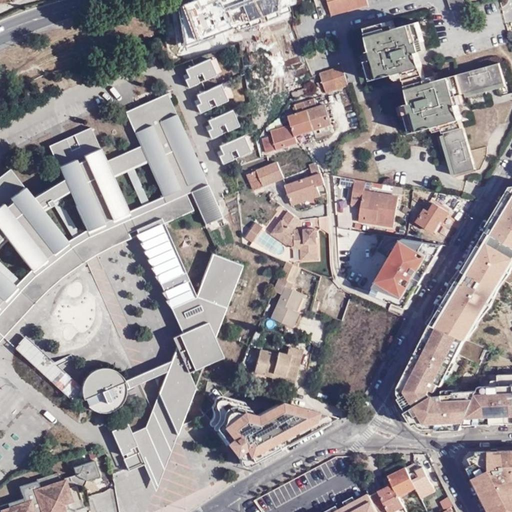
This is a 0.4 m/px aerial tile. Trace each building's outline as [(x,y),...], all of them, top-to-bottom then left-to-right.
[(209,20),(218,17),(212,0),(198,0),(191,3),(198,21),(208,17),(209,20)] [(329,0),(333,15),(370,5),(368,0),(329,0)] [(450,0),(454,12),(467,8),(464,0),(450,0)] [(262,30),(276,26),(274,20),(261,23),(262,30)] [(426,76),(422,63),(416,64),(414,55),(420,53),(422,52),(420,43),(425,42),(420,23),(389,31),(387,22),(368,28),(376,59),(367,61),(372,81),(404,72),(406,82),(414,80),(426,76)] [(230,40),(239,38),(235,27),(234,24),(226,27),(230,40)] [(242,24),(235,27),(239,38),(239,40),(247,36),(242,24)] [(210,32),(214,49),(223,47),(218,30),(210,32)] [(189,56),(210,50),(206,39),(186,45),(189,56)] [(421,55),(420,53),(414,55),(416,64),(422,63),(421,55)] [(209,59),(185,70),(189,78),(185,80),(189,88),(200,83),(196,76),(201,73),(204,81),(217,75),(209,59)] [(86,65),(89,77),(97,76),(94,63),(86,65)] [(428,83),(408,89),(412,103),(409,103),(412,113),(406,115),(411,133),(442,125),(450,155),(455,175),(475,170),(456,97),(490,88),(506,84),(501,64),(428,83)] [(340,89),(350,86),(344,67),(334,70),(340,89)] [(329,92),(340,89),(334,70),(322,74),(329,92)] [(428,83),(426,76),(414,80),(406,82),(408,89),(428,83)] [(269,97),(290,91),(287,80),(267,86),(269,97)] [(221,84),(197,95),(200,103),(196,105),(200,113),(211,108),(208,101),(213,99),(216,106),(228,101),(221,84)] [(0,314),(21,291),(0,272),(0,241),(5,236),(36,276),(72,248),(68,242),(41,209),(69,192),(90,237),(124,222),(132,219),(136,230),(182,333),(172,338),(176,347),(171,361),(167,371),(159,393),(177,436),(195,387),(189,372),(223,357),(215,339),(243,265),(213,254),(196,296),(164,224),(194,211),(186,194),(192,191),(206,225),(222,217),(167,93),(125,112),(141,146),(106,161),(91,127),(49,146),(64,179),(33,198),(11,169),(0,177),(0,314)] [(316,100),(305,103),(308,112),(309,111),(316,130),(334,125),(327,105),(319,108),(316,100)] [(308,112),(305,103),(296,106),(298,114),(308,112)] [(232,110),(208,121),(211,129),(207,131),(211,139),(222,134),(219,126),(224,124),(227,131),(239,126),(232,110)] [(294,127),(297,137),(316,130),(309,111),(308,112),(298,114),(291,117),(294,127)] [(334,125),(316,130),(318,137),(336,132),(334,125)] [(269,154),(300,144),(299,143),(297,137),(294,127),(286,129),(274,133),(275,139),(265,142),(269,154)] [(316,130),(297,137),(299,143),(300,144),(318,137),(316,130)] [(243,135),(219,146),(223,154),(219,156),(223,164),(234,159),(230,152),(235,150),(238,157),(251,151),(243,135)] [(283,179),(277,164),(247,176),(253,192),(283,179)] [(316,188),(324,185),(321,175),(317,166),(315,166),(314,164),(308,166),(312,178),(285,187),(292,206),(319,197),(316,188)] [(388,219),(398,221),(402,198),(367,192),(369,182),(358,180),(353,204),(364,206),(362,216),(369,217),(368,219),(387,222),(388,219)] [(430,326),(465,347),(511,267),(511,188),(500,208),(455,283),(430,326)] [(433,202),(427,210),(431,213),(437,204),(433,202)] [(431,213),(427,210),(418,223),(434,233),(442,221),(445,222),(451,213),(437,204),(431,213)] [(286,215),(286,214),(274,233),(294,246),(305,245),(305,249),(306,260),(317,259),(315,229),(308,230),(308,233),(304,233),(303,230),(300,230),(299,221),(298,221),(295,221),(293,221),(292,220),(291,220),(290,218),(288,218),(287,216),(286,215)] [(396,228),(398,221),(388,219),(387,222),(368,219),(369,217),(362,216),(361,221),(396,228)] [(0,314),(0,342),(4,338),(34,305),(47,292),(62,279),(86,261),(113,247),(132,239),(129,234),(136,230),(132,219),(124,222),(90,237),(72,248),(36,276),(26,286),(21,291),(0,314)] [(257,223),(246,239),(253,244),(264,228),(257,223)] [(350,239),(359,240),(360,233),(351,231),(350,239)] [(293,249),(301,249),(305,249),(305,245),(294,246),(274,233),(272,236),(293,249)] [(385,272),(380,281),(378,280),(371,294),(407,308),(424,281),(438,256),(440,246),(405,239),(398,250),(394,248),(382,269),(385,272)] [(0,261),(0,272),(21,291),(26,286),(0,261)] [(291,264),(284,279),(297,285),(304,270),(291,264)] [(297,285),(284,279),(278,291),(286,296),(275,319),(296,329),(303,314),(297,311),(305,295),(295,290),(297,285)] [(371,305),(355,300),(348,323),(364,328),(371,305)] [(465,347),(430,326),(400,389),(405,396),(400,399),(402,404),(416,426),(421,423),(425,430),(430,430),(438,429),(441,432),(463,430),(476,388),(440,389),(465,347)] [(26,336),(15,348),(74,403),(83,400),(89,407),(94,411),(101,413),(108,413),(114,411),(118,408),(121,405),(125,399),(126,393),(126,389),(126,386),(125,382),(121,375),(118,373),(113,370),(109,368),(99,368),(92,371),(85,377),(83,382),(81,387),(26,336)] [(364,367),(371,339),(356,336),(354,345),(345,343),(343,350),(334,348),(331,360),(328,371),(339,374),(342,362),(364,367)] [(275,375),(296,382),(305,353),(290,348),(287,357),(278,354),(277,356),(260,350),(254,373),(274,379),(275,375)] [(126,386),(126,389),(167,371),(171,361),(125,382),(126,386)] [(295,385),(296,382),(275,375),(274,379),(295,385)] [(511,375),(501,376),(501,387),(476,388),(463,430),(469,426),(480,426),(511,424),(511,375)] [(177,436),(159,393),(146,427),(131,433),(139,448),(145,464),(144,464),(156,491),(177,436)] [(245,466),(335,416),(279,399),(254,412),(250,411),(242,400),(218,394),(216,395),(215,396),(214,398),(214,402),(211,405),(212,414),(211,418),(208,421),(209,424),(211,424),(211,426),(212,428),(214,428),(217,430),(219,433),(234,454),(235,454),(237,457),(238,462),(241,465),(245,466)] [(26,414),(24,421),(21,421),(15,446),(22,447),(23,440),(30,442),(31,439),(42,441),(47,419),(26,414)] [(127,424),(112,431),(122,455),(139,448),(131,433),(127,424)] [(0,464),(7,472),(21,458),(2,438),(0,439),(0,464)] [(145,464),(139,448),(122,455),(129,471),(144,464),(145,464)] [(511,511),(511,449),(468,453),(465,457),(465,460),(489,507),(491,511),(511,511)] [(21,498),(5,504),(13,511),(73,511),(73,510),(81,507),(74,486),(77,485),(80,487),(84,480),(97,476),(92,460),(71,467),(73,474),(61,478),(62,480),(58,481),(55,472),(34,480),(34,481),(17,486),(21,498)] [(386,470),(389,476),(407,468),(403,461),(386,470)] [(389,476),(393,485),(397,493),(396,493),(400,501),(402,500),(418,493),(420,496),(434,488),(425,469),(419,472),(414,464),(407,468),(389,476)] [(408,511),(402,500),(400,501),(396,493),(397,493),(393,485),(380,493),(380,494),(371,498),(377,507),(379,511),(387,511),(389,511),(390,511),(408,511)] [(379,511),(377,507),(371,498),(368,492),(340,507),(331,511),(379,511)] [(448,496),(440,502),(445,510),(453,504),(448,496)]
